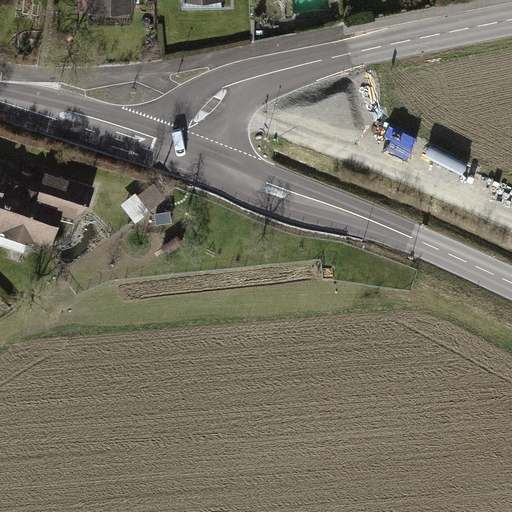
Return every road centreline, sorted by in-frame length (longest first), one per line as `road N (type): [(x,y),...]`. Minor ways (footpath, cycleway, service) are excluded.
road 1 (secondary): [(182,153),(209,101),(248,78),(511,19)]
road 2 (secondary): [(182,153),(301,191),(511,284)]
road 3 (track): [(511,219),(209,101)]
road 4 (secondary): [(0,96),(182,153)]
